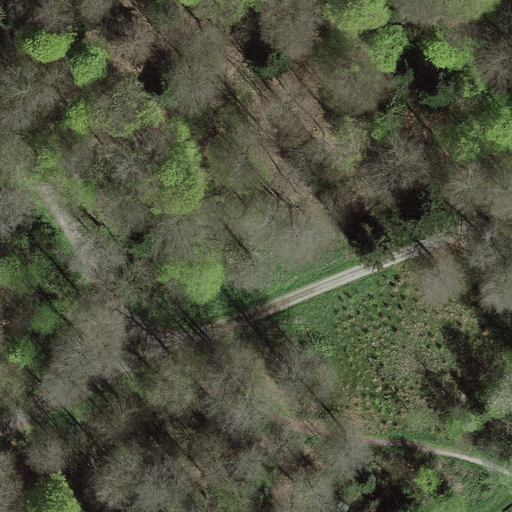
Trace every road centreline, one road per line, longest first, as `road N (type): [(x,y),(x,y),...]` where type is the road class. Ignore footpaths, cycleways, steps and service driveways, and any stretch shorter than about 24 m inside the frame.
road 1 (track): [(511,209),(142,366)]
road 2 (track): [(142,366),(0,110)]
road 3 (track): [(142,366),(0,444)]
